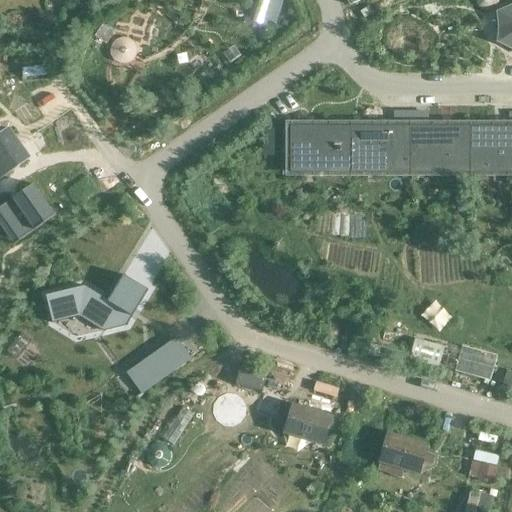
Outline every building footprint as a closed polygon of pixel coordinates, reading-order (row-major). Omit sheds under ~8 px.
[(368,0),(357,0),(362,10),(371,6),(368,0)] [(511,5),(499,14),(499,42),(511,49),(511,5)] [(274,37),(284,16),(261,6),(252,28),(274,37)] [(470,172),(511,172),(511,126),(470,127),(470,172)] [(351,172),(351,127),(291,127),(291,172),(351,172)] [(410,127),(351,127),(351,172),(410,172),(410,127)] [(470,127),(410,127),(410,172),(470,172),(470,127)] [(3,130),(0,132),(0,158),(15,147),(3,130)] [(273,130),(264,130),(264,156),(273,156),(273,130)] [(15,147),(0,158),(0,178),(25,161),(15,147)] [(28,189),(0,208),(0,215),(19,242),(50,220),(28,189)] [(80,317),(104,331),(127,326),(149,290),(124,275),(112,296),(115,298),(112,303),(85,286),(46,296),(53,323),(80,317)] [(177,339),(128,374),(141,393),(191,359),(177,339)] [(511,373),(509,372),(503,391),(511,394),(511,373)] [(338,397),(299,386),(291,413),(330,424),(338,397)] [(427,446),(389,435),(381,462),(419,473),(427,446)] [(481,465),(478,479),(494,483),(497,468),(481,465)] [(472,511),(474,504),(443,497),(439,511),(472,511)]
